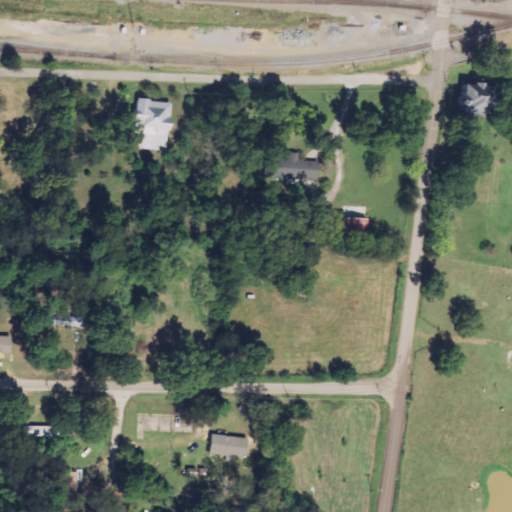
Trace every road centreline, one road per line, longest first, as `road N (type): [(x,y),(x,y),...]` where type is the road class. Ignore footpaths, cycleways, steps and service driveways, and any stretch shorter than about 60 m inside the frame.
road 1 (residential): [(382,511),(438,52)]
road 2 (residential): [(0,71),(436,79)]
road 3 (residential): [(398,388),(0,384)]
road 4 (residential): [(107,511),(123,388)]
